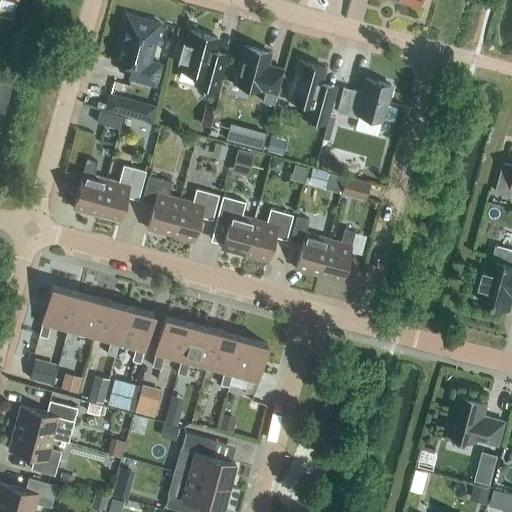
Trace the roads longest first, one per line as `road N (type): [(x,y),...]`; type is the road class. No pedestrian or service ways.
road 1 (residential): [(29,228),(283,294),(307,315)]
road 2 (residential): [(434,51),(363,321)]
road 3 (residential): [(29,228),(92,0)]
road 4 (residential): [(255,511),(307,315)]
road 5 (residential): [(243,0),(434,51)]
road 6 (residential): [(363,321),(511,365)]
